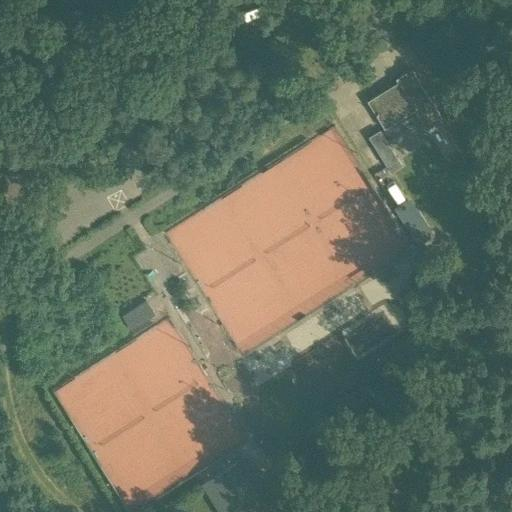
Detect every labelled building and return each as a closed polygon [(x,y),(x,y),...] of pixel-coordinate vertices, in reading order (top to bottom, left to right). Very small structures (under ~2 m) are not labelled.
[(443,118),(413,69),(397,79),(399,82),(369,100),(385,128),(415,110),(427,128),(443,118)] [(403,240),(403,228),(388,204),(381,204),(364,178),(364,173),(334,125),(284,156),(284,168),(290,168),(290,156),(315,197),(324,197),(332,209),(332,233),(337,240),(329,245),(340,263),(356,263),(362,273),(380,262),(380,254),(403,240)] [(386,166),(398,159),(379,130),(367,137),(386,166)] [(445,160),(459,151),(445,131),(432,140),(445,160)] [(410,204),(403,193),(389,203),(417,242),(433,231),(412,202),(410,204)] [(154,314),(145,300),(121,315),(130,329),(154,314)] [(221,511),(281,511),(247,455),(203,482),(221,511)]
